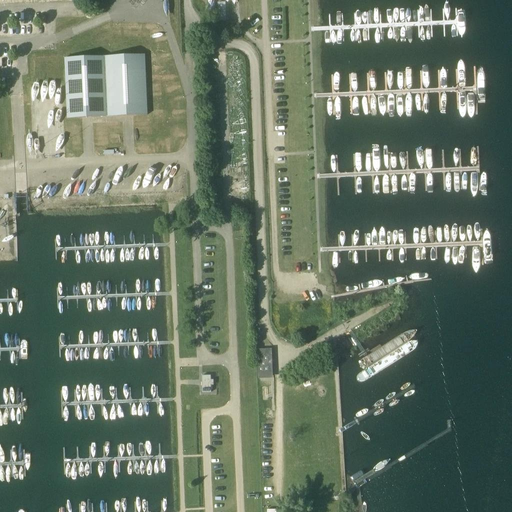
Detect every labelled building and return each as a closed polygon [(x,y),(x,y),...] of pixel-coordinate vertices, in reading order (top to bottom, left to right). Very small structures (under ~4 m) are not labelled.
[(128,116),(133,116),(148,115),(145,55),(97,57),(74,58),(65,58),(66,83),(68,118),(82,118),(88,118),(128,116)] [(366,357),(361,361),(367,367),(412,339),(417,330),(405,333),(366,357)] [(258,350),(259,378),(270,377),(269,350),(258,350)] [(202,392),(211,392),(211,375),(202,376),(202,392)] [(306,398),(305,385),(285,386),(285,402),(294,402),(294,398),(306,398)]
